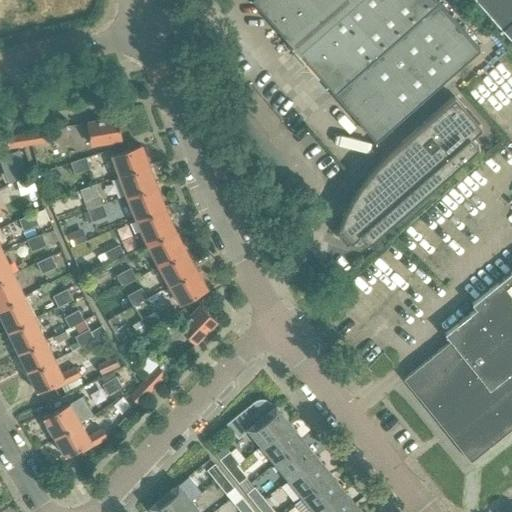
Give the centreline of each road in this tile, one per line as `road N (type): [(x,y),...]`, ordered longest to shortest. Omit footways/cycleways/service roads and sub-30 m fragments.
road 1 (residential): [(273,321),(213,204),(145,25)]
road 2 (residential): [(95,511),(273,321)]
road 3 (residential): [(430,511),(273,321)]
road 4 (residential): [(0,67),(145,25)]
